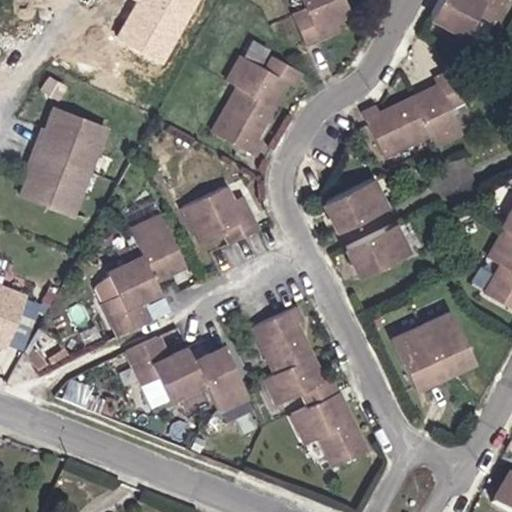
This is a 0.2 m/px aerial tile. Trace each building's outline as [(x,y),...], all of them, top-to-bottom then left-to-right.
[(326,1),(327,0),(283,0),(294,27),(309,21),(304,10),(326,1)] [(464,0),(469,0),(481,6),(484,0),(420,0),(455,18),(464,0)] [(309,21),(330,13),(326,1),(304,10),(309,21)] [(253,126),(242,120),(271,65),(283,72),(291,55),(263,40),(256,52),(232,40),(218,67),(225,71),(201,119),(245,141),(253,126)] [(425,123),(449,112),(439,88),(451,82),(440,55),(425,61),(430,72),(371,100),(366,91),(353,97),(373,138),(421,115),(425,123)] [(60,206),(93,117),(43,98),(10,187),(60,206)] [(221,226),(250,212),(242,194),(230,200),(221,182),(215,169),(174,188),(190,221),(213,210),(221,226)] [(345,225),(388,202),(373,171),(324,197),(334,217),(340,214),(345,225)] [(230,200),(242,194),(233,176),(221,182),(230,200)] [(511,176),(495,206),(498,208),(482,238),(494,245),(479,273),(511,291),(511,176)] [(158,271),(178,261),(155,210),(124,225),(136,252),(102,269),(111,289),(95,297),(113,331),(144,317),(138,304),(132,306),(129,299),(154,287),(146,271),(155,266),(158,271)] [(355,253),(364,272),(412,250),(399,222),(355,243),(359,252),(355,253)] [(0,317),(12,286),(0,281),(0,317)] [(325,363),(312,368),(285,313),(295,308),(286,288),(244,310),(268,358),(257,364),(270,391),(296,378),(302,391),(284,401),(299,431),(312,425),(326,453),(360,435),(340,395),(336,398),(333,393),(337,391),(325,363)] [(158,291),(144,300),(154,315),(168,306),(158,291)] [(25,345),(36,298),(21,294),(9,341),(25,345)] [(408,368),(469,338),(449,295),(387,325),(408,368)] [(215,416),(248,400),(225,349),(201,359),(205,368),(195,373),(186,353),(167,362),(157,341),(125,357),(143,391),(160,383),(172,405),(204,390),(215,416)] [(511,458),(507,468),(500,464),(490,484),(511,495),(511,458)]
